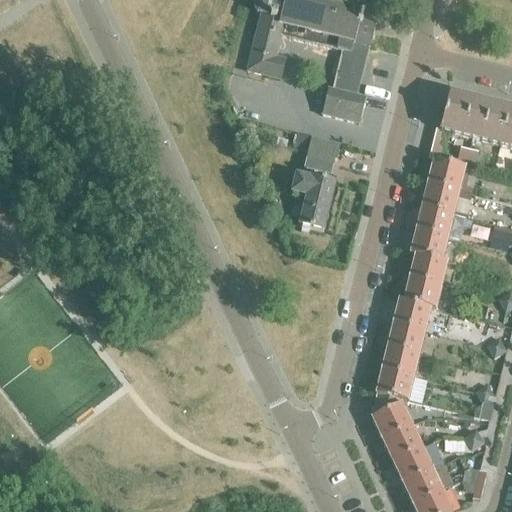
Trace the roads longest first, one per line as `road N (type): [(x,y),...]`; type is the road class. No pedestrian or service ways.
road 1 (tertiary): [(290,430),(88,0)]
road 2 (residential): [(290,430),(331,408),(420,57)]
